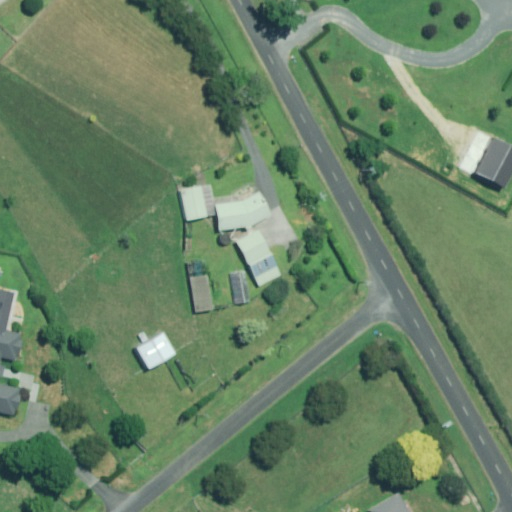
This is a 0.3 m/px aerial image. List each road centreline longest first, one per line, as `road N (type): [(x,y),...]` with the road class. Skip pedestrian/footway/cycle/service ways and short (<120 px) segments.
road 1 (residential): [(400,287),(124,511)]
road 2 (unclassified): [(241,0),(400,287)]
road 3 (unclassified): [(400,287),(511,487)]
